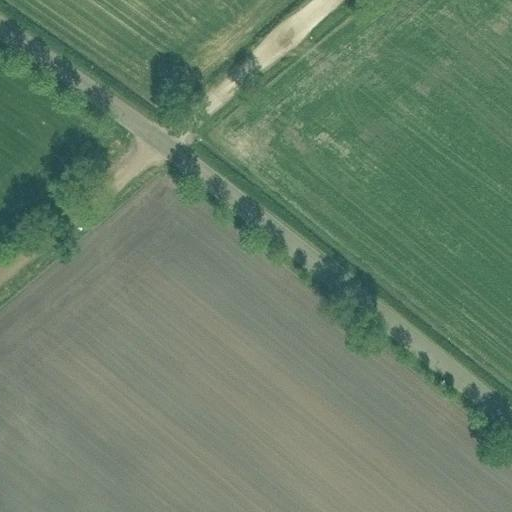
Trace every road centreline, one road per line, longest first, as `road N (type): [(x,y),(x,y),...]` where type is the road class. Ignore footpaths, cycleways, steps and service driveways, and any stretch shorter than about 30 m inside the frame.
road 1 (unclassified): [(511,431),(160,138),(0,27)]
road 2 (track): [(331,0),(0,277)]
